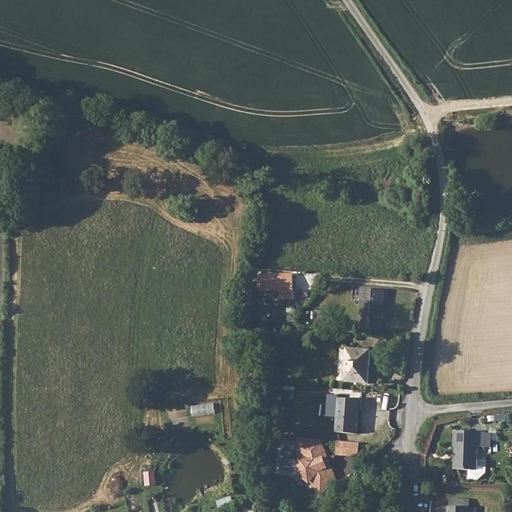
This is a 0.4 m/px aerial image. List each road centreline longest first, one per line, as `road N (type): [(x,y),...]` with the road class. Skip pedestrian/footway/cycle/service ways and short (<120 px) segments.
road 1 (unclassified): [(443,233),(437,148),(344,0)]
road 2 (residential): [(412,412),(424,291),(443,233)]
